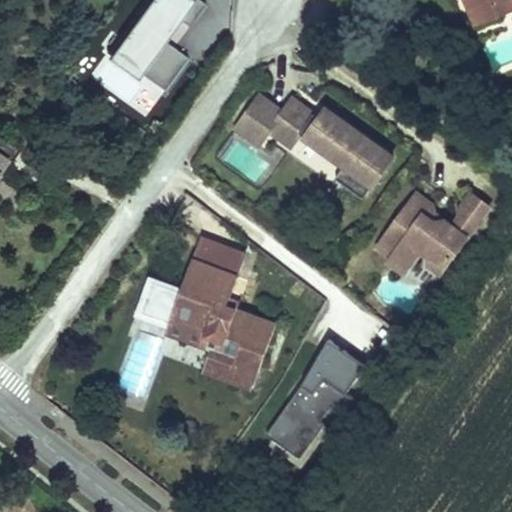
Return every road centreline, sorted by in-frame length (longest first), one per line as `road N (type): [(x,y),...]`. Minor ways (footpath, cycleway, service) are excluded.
road 1 (residential): [(282,0),(0,391)]
road 2 (secondary): [(0,409),(131,511)]
